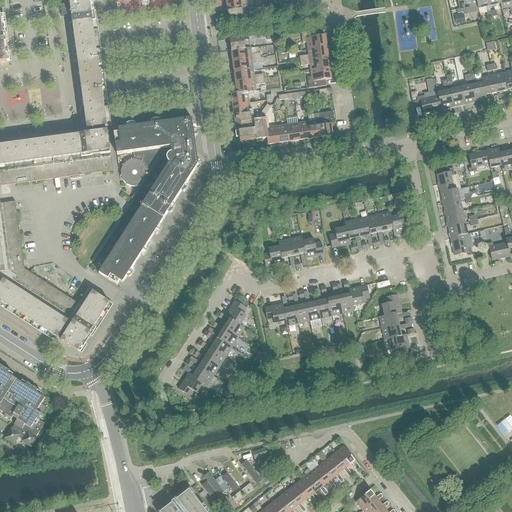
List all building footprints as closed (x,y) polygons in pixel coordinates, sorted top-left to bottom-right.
[(64,0),(65,6),(60,7),(61,7),(62,16),(61,16),(61,17),(66,16),(71,15),(77,63),(98,61),(90,3),(94,2),(93,0),(64,0)] [(212,0),(213,8),(220,7),(219,0),(212,0)] [(246,9),(245,0),(235,0),(226,1),(227,12),(246,9)] [(474,13),(470,0),(456,0),(459,10),(456,10),(457,14),(464,12),(463,9),(466,8),(467,14),(474,13)] [(477,9),(487,7),(485,0),(470,0),(474,13),(478,12),(477,9)] [(511,17),(511,16),(511,7),(510,0),(499,0),(500,4),(501,10),(509,8),(511,17)] [(229,23),(248,21),(246,9),(227,12),(229,23)] [(0,63),(7,63),(7,62),(11,62),(10,52),(5,53),(4,44),(8,43),(4,14),(0,15),(0,14),(0,63)] [(463,15),(454,17),(456,24),(464,22),(463,15)] [(306,43),(307,49),(326,47),(325,36),(314,37),(313,31),(301,33),(302,44),(306,43)] [(230,51),(250,48),(248,37),(229,40),(230,51)] [(488,42),(490,51),(498,49),(496,41),(488,42)] [(328,58),(326,47),(307,49),(308,55),(299,57),(299,61),(328,58)] [(250,54),(250,48),(230,51),(232,62),(260,58),(260,53),(250,54)] [(232,62),(233,72),(253,70),(252,64),(261,63),(260,58),(232,62)] [(329,69),(328,58),(299,61),(300,66),(309,65),(310,71),(329,69)] [(98,61),(77,63),(78,72),(99,69),(98,61)] [(86,130),(106,127),(107,127),(106,120),(99,69),(78,72),(85,122),(86,130)] [(307,78),(308,89),(326,86),(325,80),(331,80),(329,69),(310,71),(311,77),(307,78)] [(253,76),(253,70),(233,72),(235,83),(263,79),(263,75),(253,76)] [(507,90),(504,74),(492,76),(496,93),(507,90)] [(496,93),(492,76),(481,79),(482,84),(485,95),(496,93)] [(247,92),(247,93),(256,92),(255,86),(264,84),(263,79),(235,83),(236,93),(236,94),(247,92)] [(426,80),(428,92),(436,91),(435,81),(432,82),(432,79),(426,80)] [(482,84),(469,87),(472,103),(486,100),(485,95),(482,84)] [(472,103),(469,87),(456,89),(460,106),(472,103)] [(447,109),(460,106),(456,89),(443,92),(447,109)] [(249,108),(247,93),(247,92),(236,94),(236,93),(230,94),(233,110),(249,108)] [(434,112),(447,109),(443,92),(437,94),(438,97),(431,99),(434,112)] [(423,114),(434,112),(431,99),(424,100),(423,96),(416,98),(417,102),(420,101),(423,114)] [(251,124),(249,108),(233,110),(235,127),(251,124)] [(321,138),(332,136),(330,120),(333,120),(332,112),(318,114),(321,138)] [(315,122),(308,123),(310,139),(321,138),(318,114),(314,115),(315,122)] [(114,140),(117,155),(133,153),(134,160),(131,160),(129,161),(126,163),(124,164),(122,166),(121,169),(121,171),(120,174),(121,177),(122,179),(123,182),(125,184),(127,185),(129,187),(132,187),(134,187),(137,187),(139,187),(131,199),(131,200),(164,149),(170,148),(171,154),(170,154),(169,155),(168,156),(167,156),(167,157),(167,158),(166,159),(166,160),(167,161),(167,162),(168,163),(168,164),(169,164),(190,178),(198,165),(192,120),(161,124),(161,123),(151,125),(136,128),(136,127),(126,128),(126,129),(118,130),(119,139),(114,140)] [(267,145),(278,144),(276,127),(266,128),(265,122),(258,123),(260,140),(266,139),(267,145)] [(240,143),(260,140),(258,123),(251,124),(235,127),(236,132),(238,132),(240,143)] [(308,123),(297,124),(300,141),(310,139),(308,123)] [(297,124),(287,125),(289,142),(300,141),(297,124)] [(287,125),(276,127),(278,144),(289,142),(287,125)] [(0,186),(14,185),(113,171),(107,131),(0,146),(0,186)] [(489,169),(500,166),(501,166),(498,154),(499,154),(498,149),(483,152),(486,166),(489,165),(489,169)] [(475,168),(486,166),(483,152),(468,156),(471,169),(468,169),(469,173),(476,172),(475,168)] [(502,171),(511,168),(511,160),(510,152),(499,154),(498,154),(501,166),(500,166),(502,171)] [(183,193),(188,185),(186,184),(190,178),(169,164),(156,185),(177,198),(181,191),(183,193)] [(436,175),(439,189),(452,186),(450,177),(454,176),(452,169),(449,170),(449,172),(436,175)] [(156,185),(142,206),(163,219),(167,213),(169,214),(174,206),(172,205),(177,198),(156,185)] [(442,202),(459,199),(457,189),(453,190),(452,186),(439,189),(442,202)] [(442,202),(445,216),(462,212),(459,199),(442,202)] [(0,302),(8,307),(24,318),(40,328),(57,339),(62,330),(69,319),(79,305),(78,305),(75,303),(70,299),(67,297),(58,292),(55,290),(42,281),(38,279),(30,273),(24,270),(24,269),(23,264),(22,251),(21,245),(19,232),(18,227),(16,212),(15,202),(0,204),(0,302)] [(156,235),(161,228),(159,226),(163,219),(142,206),(128,227),(149,241),(154,234),(156,235)] [(448,229),(465,226),(462,212),(445,216),(448,229)] [(390,218),(391,218),(390,213),(378,216),(381,233),(392,230),(393,230),(390,218)] [(370,235),(381,233),(378,216),(367,218),(370,235)] [(393,230),(392,230),(393,235),(412,231),(409,219),(403,220),(402,216),(391,218),(390,218),(393,230)] [(360,237),(370,235),(367,218),(356,220),(360,237)] [(349,240),(360,237),(356,220),(344,223),(345,228),(346,228),(348,240),(349,240)] [(448,229),(451,243),(464,240),(463,236),(467,235),(465,226),(448,229)] [(128,227),(115,248),(136,262),(140,255),(142,256),(147,249),(145,248),(149,241),(128,227)] [(346,228),(345,228),(334,231),(335,235),(329,236),(331,249),(350,245),(349,240),(348,240),(346,228)] [(293,257),(304,254),(302,242),(301,237),(289,240),(293,257)] [(503,245),(506,258),(511,256),(511,238),(505,240),(506,244),(503,245)] [(282,259),(283,259),(293,257),(289,240),(278,242),(279,247),(282,259)] [(304,254),(305,259),(323,255),(320,243),(314,244),(313,240),(302,242),(304,254)] [(464,240),(451,243),(454,257),(467,254),(468,256),(471,256),(470,248),(466,249),(464,240)] [(491,261),(506,258),(503,245),(492,247),(492,243),(484,245),(485,249),(488,248),(491,261)] [(279,247),(268,250),(269,254),(262,255),(265,268),(284,264),(283,259),(282,259),(279,247)] [(133,270),(131,269),(136,262),(115,248),(98,274),(116,286),(119,281),(122,283),(127,276),(129,277),(133,270)] [(348,290),(349,295),(350,295),(352,307),(353,307),(364,304),(363,300),(369,299),(366,286),(348,290)] [(78,352),(81,354),(113,305),(109,303),(92,292),(60,341),(78,352)] [(354,312),(353,307),(352,307),(350,295),(349,295),(338,298),(342,314),(354,312)] [(381,305),(384,316),(384,317),(396,314),(396,315),(401,314),(397,295),(384,298),(386,304),(381,305)] [(331,317),(342,314),(338,298),(327,300),(331,317)] [(320,319),(331,317),(327,300),(316,302),(320,319)] [(224,317),(229,320),(239,326),(240,326),(246,316),(242,314),(246,308),(235,301),(224,317)] [(309,322),(320,319),(316,302),(305,305),(309,322)] [(274,324),(285,322),(283,310),(282,305),(264,309),(267,321),(273,320),(274,324)] [(309,322),(305,305),(294,307),(298,324),(309,322)] [(286,327),(298,324),(294,307),(283,310),(285,322),(286,327)] [(398,326),(396,315),(396,314),(384,317),(384,316),(379,318),(381,329),(398,326)] [(229,320),(223,329),(238,339),(244,329),(240,326),(239,326),(229,320)] [(384,341),(389,340),(389,339),(401,337),(401,336),(398,326),(381,329),(384,341)] [(223,329),(217,339),(231,348),(238,339),(223,329)] [(389,339),(389,340),(391,351),(396,350),(397,356),(410,354),(406,335),(401,336),(401,337),(389,339)] [(217,339),(211,348),(225,358),(231,348),(217,339)] [(211,348),(204,358),(219,367),(225,358),(211,348)] [(204,358),(198,368),(213,377),(219,367),(204,358)] [(0,412),(1,413),(0,413),(0,415),(9,422),(12,417),(17,420),(14,424),(14,425),(11,430),(10,429),(4,438),(14,444),(18,438),(22,441),(21,442),(31,447),(36,438),(35,437),(44,424),(39,421),(42,415),(40,414),(45,407),(41,405),(44,399),(40,396),(41,393),(22,381),(20,383),(11,377),(13,375),(0,366),(0,412)] [(206,387),(213,377),(198,368),(192,377),(202,384),(206,387)] [(196,394),(202,384),(192,377),(188,374),(178,390),(189,397),(192,392),(196,394)] [(335,454),(346,468),(351,464),(356,471),(360,469),(343,447),(335,454)] [(263,451),(252,454),(254,460),(265,457),(263,451)] [(323,462),(327,460),(320,452),(317,454),(317,455),(323,462)] [(351,475),(346,468),(335,454),(327,460),(338,475),(343,471),(348,477),(351,475)] [(338,475),(327,460),(323,462),(319,466),(330,481),(335,477),(340,484),(343,481),(338,475)] [(245,461),(239,466),(251,482),(257,477),(245,461)] [(310,472),(322,487),(327,483),(332,490),(335,488),(330,481),(319,466),(310,472)] [(223,470),(217,475),(229,491),(234,486),(223,470)] [(302,479),(314,494),(319,490),(324,496),(327,494),(322,487),(310,472),(302,479)] [(208,477),(202,482),(214,498),(220,493),(208,477)] [(294,485),(306,500),(311,496),(316,503),(319,500),(314,494),(302,479),(294,485)] [(249,484),(242,490),(241,491),(245,495),(253,489),(249,484)] [(300,504),(306,500),(294,485),(286,492),(298,507),(301,511),(304,511),(306,511),(300,504)] [(204,511),(188,491),(160,511),(204,511)] [(362,511),(381,496),(380,494),(375,498),(370,491),(355,503),(362,511)] [(231,498),(235,503),(243,497),(239,492),(231,498)] [(298,507),(286,492),(278,498),(288,511),(293,511),(292,511),(298,507)] [(382,497),(381,496),(362,511),(376,511),(387,504),(386,502),(381,506),(378,501),(382,497)] [(214,505),(218,509),(226,503),(222,498),(214,505)] [(288,511),(278,498),(270,504),(275,511),(288,511)] [(256,511),(260,509),(256,503),(248,509),(250,511),(256,511)]
